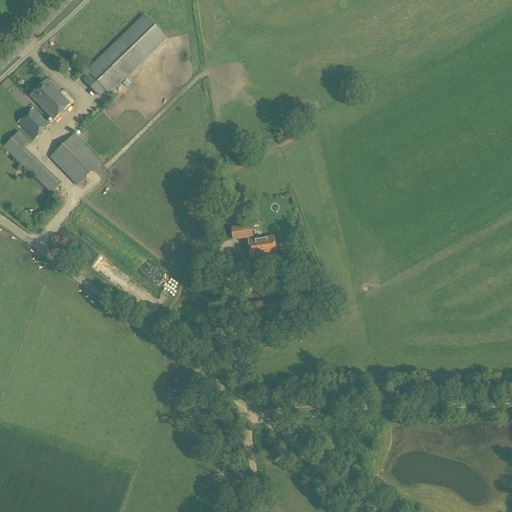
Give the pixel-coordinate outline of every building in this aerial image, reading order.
[(109,95),(168,39),(144,15),(86,71),(89,74),(83,80),(100,98),(106,91),(109,95)] [(54,121),(71,105),(47,81),(31,97),(54,121)] [(35,141),(50,125),(32,108),(17,124),(35,141)] [(31,143),(19,131),(3,148),(52,195),(62,184),(26,149),(31,143)] [(77,187),(102,163),(75,134),(50,158),(77,187)] [(253,238),(253,235),(251,225),(245,226),(246,239),(248,239),(253,238)] [(251,259),(276,255),(274,237),(248,241),(251,259)] [(266,296),(282,294),(281,286),(265,287),(266,296)] [(247,322),(272,318),(270,302),(245,305),(247,322)]
